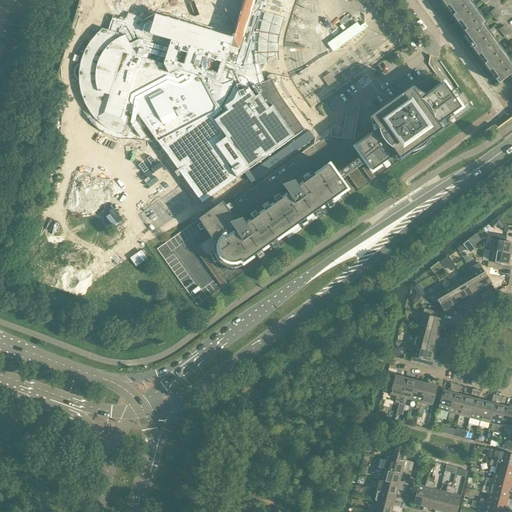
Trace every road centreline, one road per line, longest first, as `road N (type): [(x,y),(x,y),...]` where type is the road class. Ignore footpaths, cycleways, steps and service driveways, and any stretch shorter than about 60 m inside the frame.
road 1 (secondary): [(189,396),(350,275),(417,210)]
road 2 (secondary): [(417,210),(332,258),(196,361)]
road 3 (residential): [(511,393),(447,364),(458,324),(511,289)]
